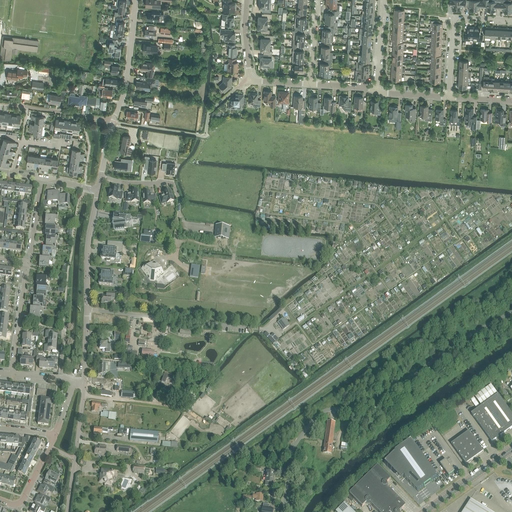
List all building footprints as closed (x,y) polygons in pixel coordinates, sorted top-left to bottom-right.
[(16,0),(5,0),(4,11),(15,13),(16,0)] [(234,11),(235,3),(231,3),(230,0),(223,0),(224,2),(225,2),(225,11),(234,11)] [(457,9),(457,0),(449,0),(449,6),(452,6),(452,9),(457,9)] [(466,7),(466,0),(461,0),(457,0),(457,9),(463,10),(463,7),(466,7)] [(474,10),(475,1),(466,0),(466,7),(469,7),(469,10),(474,10)] [(483,1),(477,1),(476,0),(474,0),(475,1),(474,10),(480,11),(480,8),(483,8),(483,1)] [(491,11),(492,2),(491,0),(482,0),(483,1),(483,8),(486,8),(486,11),(491,11)] [(500,9),(500,3),(494,2),(493,0),(491,0),(492,2),(491,11),(497,12),(497,9),(500,9)] [(508,12),(509,1),(507,0),(507,3),(503,3),(500,3),(500,9),(503,9),(503,12),(508,12)] [(334,5),(334,2),(326,1),(326,4),(326,7),(333,7),(333,10),(339,11),(342,11),(342,6),(339,6),(334,5)] [(270,13),(271,3),(258,2),(258,7),(259,7),(259,8),(264,9),(263,12),(270,13)] [(124,13),(125,7),(116,5),(113,4),(112,4),(111,8),(118,9),(118,12),(115,12),(114,16),(120,17),(121,13),(124,13)] [(148,15),(148,21),(159,21),(159,18),(160,18),(160,16),(163,16),(163,13),(163,10),(152,9),(152,13),(149,13),(149,15),(148,15)] [(339,11),(333,10),(332,10),(332,14),(325,13),(325,18),(333,19),(334,16),(338,16),(339,11)] [(233,27),(234,18),(229,17),(229,14),(223,14),(223,17),(226,17),(225,26),(233,27)] [(258,23),(267,24),(268,18),(270,18),(270,14),(263,14),(263,17),(258,17),(258,23)] [(295,23),(306,23),(306,18),(303,17),(304,15),(296,14),(295,23)] [(333,22),(333,19),(325,18),(325,24),(331,24),(331,27),(333,27),(334,27),(338,28),(338,22),(333,22)] [(429,29),(442,30),(443,22),(439,22),(439,21),(432,20),(432,21),(431,21),(430,26),(429,27),(429,29)] [(267,30),(267,24),(258,23),(257,29),(262,30),(262,33),(269,34),(269,30),(267,30)] [(305,29),(306,23),(295,23),(294,31),(303,32),(303,29),(305,29)] [(149,30),(145,29),(145,30),(144,30),(143,31),(143,33),(144,34),(145,34),(145,36),(155,37),(156,27),(149,26),(149,30)] [(124,29),(110,27),(110,30),(113,30),(112,38),(118,39),(119,35),(122,35),(124,29)] [(333,27),(331,27),(325,27),(325,30),(322,30),(322,35),(330,36),(333,36),(334,27),(333,27)] [(474,37),(474,28),(468,27),(468,34),(465,33),(465,40),(474,41),(474,37)] [(474,28),(474,37),(477,38),(477,41),(483,42),(483,35),(480,35),(480,28),(474,28)] [(235,41),(235,33),(232,33),(232,30),(220,29),(220,34),(225,35),(225,41),(235,41)] [(303,32),(294,31),(292,31),(292,35),(293,35),(293,40),(305,40),(305,35),(302,34),(303,32)] [(259,40),(259,43),(260,44),(260,45),(270,45),(271,39),(273,39),(273,36),(266,35),(266,39),(261,39),(261,40),(259,40)] [(333,42),(333,36),(330,36),(322,35),(322,41),(324,41),(324,44),(330,44),(332,44),(332,42),(333,42)] [(116,41),(116,40),(108,39),(107,43),(110,43),(109,50),(113,51),(115,54),(115,55),(120,56),(121,50),(120,50),(121,48),(120,48),(116,43),(115,43),(115,41),(116,41)] [(304,46),(305,40),(293,40),(293,48),(302,49),(302,46),(304,46)] [(236,56),(236,47),(233,47),(234,44),(232,44),(228,44),(227,44),(227,47),(229,47),(228,56),(236,56)] [(332,50),(332,44),(330,44),(324,44),(324,47),(321,47),(321,52),(329,53),(330,50),(332,50)] [(157,53),(157,46),(144,45),(143,51),(157,53)] [(270,51),(270,45),(260,45),(260,51),(265,51),(265,55),(272,55),(272,52),(270,51)] [(301,51),(302,49),(293,48),(292,57),(303,57),(304,52),(301,51)] [(333,53),(329,53),(321,52),(321,58),(323,58),(323,61),(332,61),(333,53)] [(271,63),(272,56),(263,56),(263,58),(261,58),(260,65),(263,65),(263,67),(273,68),(273,63),(271,63)] [(293,57),(292,65),(294,65),(300,66),(300,65),(301,63),(303,63),(303,57),(293,57)] [(458,66),(469,66),(469,61),(472,61),(472,58),(466,58),(466,61),(460,60),(460,62),(459,63),(458,66)] [(229,59),(228,64),(227,64),(227,71),(237,72),(238,63),(235,62),(235,59),(229,59)] [(110,65),(111,63),(111,61),(105,60),(104,64),(104,67),(111,68),(111,74),(117,75),(118,72),(119,66),(112,65),(110,65)] [(332,62),(332,61),(323,61),(323,64),(320,64),(320,69),(328,70),(328,67),(331,67),(331,62),(332,62)] [(158,64),(155,64),(155,63),(143,62),(142,70),(148,70),(148,75),(154,76),(155,68),(158,68),(158,64)] [(358,71),(369,71),(369,66),(366,65),(366,62),(356,62),(356,67),(358,67),(358,71)] [(292,68),(292,74),(298,74),(298,71),(303,71),(303,66),(300,65),(300,66),(294,65),(294,68),(292,68)] [(27,76),(27,71),(21,70),(18,69),(17,72),(8,71),(7,79),(17,80),(17,78),(22,79),(23,76),(27,76)] [(328,70),(320,69),(319,75),(322,75),(322,78),(328,78),(330,78),(330,76),(331,76),(331,70),(328,70)] [(355,74),(355,80),(363,80),(365,80),(365,77),(368,77),(369,71),(358,71),(358,74),(355,74)] [(154,85),(155,78),(146,77),(146,82),(137,81),(136,88),(145,89),(145,90),(150,91),(151,85),(154,85)] [(224,92),(231,86),(232,77),(223,77),(223,82),(219,86),(224,92)] [(99,83),(99,86),(104,87),(105,84),(116,86),(116,85),(117,80),(109,78),(109,79),(106,79),(106,78),(103,78),(103,81),(103,84),(99,83)] [(43,90),(44,83),(33,82),(32,89),(43,90)] [(457,84),(457,87),(462,89),(462,90),(470,91),(471,83),(468,83),(468,82),(459,82),(459,84),(457,84)] [(99,86),(98,90),(100,90),(99,96),(111,98),(111,97),(112,97),(113,96),(113,95),(112,94),(112,90),(105,89),(105,87),(104,87),(99,86)] [(22,90),(21,98),(29,99),(30,91),(22,90)] [(264,91),(263,101),(270,102),(270,107),(275,107),(276,97),(271,96),(271,92),(270,92),(269,91),(268,91),(267,92),(264,91)] [(279,92),(279,102),(282,102),(282,104),(283,104),(284,111),(286,111),(286,114),(290,114),(290,108),(288,108),(289,93),(279,92)] [(47,94),(46,100),(49,101),(49,103),(59,105),(60,100),(63,101),(64,94),(62,94),(61,93),(61,96),(50,94),(47,94)] [(75,97),(75,95),(74,94),(71,93),(70,94),(69,96),(68,104),(82,106),(82,104),(86,105),(87,96),(83,96),(80,95),(79,97),(75,97)] [(260,107),(261,100),(257,100),(258,94),(249,93),(248,103),(252,103),(252,105),(254,106),(260,107)] [(243,103),(243,95),(236,95),(235,97),(234,97),(232,99),(232,100),(230,100),(229,105),(228,105),(228,109),(232,109),(232,108),(237,108),(237,106),(238,106),(241,104),(241,103),(243,103)] [(348,97),(343,96),(343,95),(339,95),(339,98),(340,98),(339,106),(342,106),(342,109),(345,111),(351,112),(351,104),(348,104),(348,97)] [(135,98),(134,105),(141,106),(146,107),(146,101),(153,102),(153,97),(146,96),(145,99),(135,98)] [(305,116),(305,106),(302,106),(303,97),(294,96),(293,107),(299,108),(299,113),(299,115),(299,116),(305,116)] [(320,110),(321,103),(317,103),(318,98),(314,98),(314,97),(309,97),(309,108),(316,109),(316,110),(320,110)] [(355,97),(354,108),(362,108),(362,110),(365,110),(366,102),(363,102),(363,98),(355,97)] [(100,108),(105,109),(106,100),(102,100),(102,98),(97,98),(95,107),(100,107),(100,108)] [(335,111),(336,104),(333,104),(332,103),(333,98),(325,98),(324,108),(327,108),(327,109),(329,111),(335,111)] [(380,115),(381,106),(378,106),(378,102),(371,101),(370,111),(375,111),(375,115),(380,115)] [(415,121),(416,110),(412,110),(413,105),(406,105),(406,108),(404,110),(405,111),(405,116),(410,117),(410,120),(415,121)] [(432,121),(433,109),(428,109),(428,106),(421,106),(420,113),(420,114),(420,116),(425,117),(425,121),(432,121)] [(390,107),(389,118),(397,118),(397,124),(401,124),(401,113),(398,113),(398,107),(390,107)] [(476,129),(476,124),(477,117),(473,117),(474,109),(466,108),(465,123),(471,124),(471,129),(476,129)] [(492,122),(493,113),(489,113),(489,110),(485,109),(481,108),(480,111),(481,111),(481,120),(488,120),(488,121),(492,122)] [(446,125),(446,119),(443,119),(444,110),(437,109),(436,120),(440,120),(440,125),(446,125)] [(495,115),(495,121),(497,121),(497,122),(498,122),(498,123),(501,123),(501,124),(502,125),(505,126),(506,114),(503,114),(504,111),(500,110),(500,109),(499,109),(498,109),(497,109),(497,110),(496,115),(495,115)] [(461,125),(461,118),(457,118),(458,111),(451,110),(450,121),(457,121),(457,125),(461,125)] [(126,118),(137,120),(138,113),(127,111),(126,118)] [(34,122),(43,123),(44,117),(31,115),(31,119),(35,119),(34,122)] [(130,154),(131,147),(129,147),(130,138),(123,136),(120,152),(124,153),(124,155),(126,155),(127,153),(130,154)] [(2,145),(10,148),(11,145),(15,146),(16,143),(4,139),(2,145)] [(9,150),(10,148),(2,145),(0,151),(12,155),(13,152),(9,150)] [(79,150),(79,147),(73,146),(71,155),(84,157),(84,154),(80,153),(80,150),(79,150)] [(0,157),(7,159),(7,157),(11,158),(12,155),(0,151),(0,157)] [(6,162),(7,159),(0,157),(0,163),(9,166),(10,163),(6,162)] [(115,161),(114,169),(126,170),(127,166),(131,166),(132,160),(123,159),(123,162),(115,161)] [(149,159),(147,170),(150,171),(150,175),(157,176),(159,164),(152,163),(153,160),(149,159)] [(174,175),(175,164),(167,163),(167,164),(162,163),(162,170),(166,171),(166,174),(174,175)] [(117,188),(116,187),(114,186),(113,187),(111,187),(110,189),(109,195),(109,198),(116,199),(121,200),(123,193),(118,192),(119,188),(117,188)] [(136,191),(135,190),(133,190),(132,191),(130,191),(131,194),(126,195),(126,202),(131,202),(139,202),(138,190),(136,191)] [(169,191),(168,190),(165,191),(165,192),(163,193),(164,196),(159,197),(161,204),(166,203),(174,201),(170,190),(169,191)] [(148,192),(147,191),(145,191),(144,192),(142,192),(143,203),(151,203),(156,202),(155,195),(150,195),(150,192),(148,192)] [(47,201),(52,202),(52,204),(53,205),(59,205),(60,195),(60,193),(48,192),(47,201)] [(60,195),(59,205),(65,205),(65,208),(69,208),(70,196),(60,195)] [(46,225),(55,226),(55,219),(58,220),(58,216),(46,215),(45,225),(46,225)] [(113,218),(113,220),(115,220),(115,224),(113,224),(114,229),(128,228),(129,222),(130,222),(130,217),(115,215),(114,218),(113,218)] [(58,226),(55,226),(46,225),(45,236),(46,236),(55,237),(55,236),(55,230),(58,230),(58,226)] [(217,225),(216,232),(217,233),(217,238),(225,239),(227,239),(228,227),(226,226),(217,225)] [(141,235),(140,242),(150,243),(151,233),(150,233),(150,232),(149,232),(144,232),(143,235),(141,235)] [(58,237),(55,236),(55,237),(46,236),(46,246),(45,246),(55,247),(56,240),(58,241),(58,237)] [(102,248),(101,259),(106,259),(106,261),(106,262),(109,262),(110,261),(110,260),(116,260),(119,260),(119,255),(116,255),(116,252),(121,252),(122,243),(108,242),(107,248),(102,248)] [(43,246),(42,256),(52,257),(55,258),(56,251),(55,251),(55,247),(45,246),(46,246),(43,246)] [(52,257),(42,256),(40,256),(39,267),(49,268),(49,261),(52,261),(52,257)] [(154,266),(152,266),(151,264),(145,268),(144,266),(141,268),(147,275),(148,275),(150,277),(149,278),(150,280),(154,280),(163,273),(157,264),(154,266)] [(191,265),(190,277),(198,278),(199,266),(191,265)] [(112,286),(114,272),(100,271),(99,285),(112,286)] [(37,275),(36,286),(37,286),(46,286),(47,280),(49,280),(49,276),(37,275)] [(36,296),(46,297),(47,290),(49,290),(50,286),(46,286),(37,286),(36,296)] [(115,299),(115,294),(107,293),(106,296),(102,296),(101,303),(110,304),(111,298),(115,299)] [(33,306),(43,307),(46,307),(46,301),(46,297),(36,296),(34,296),(33,306)] [(30,306),(29,318),(39,319),(40,311),(42,311),(43,307),(33,306),(30,306)] [(283,330),(289,326),(284,318),(278,322),(283,330)] [(48,342),(57,343),(57,336),(52,335),(52,332),(46,331),(45,338),(48,338),(48,342)] [(265,335),(273,344),(278,339),(273,334),(270,336),(267,333),(265,335)] [(110,353),(110,345),(107,345),(107,342),(100,341),(99,349),(106,349),(106,352),(110,353)] [(56,350),(57,343),(48,342),(48,346),(45,346),(44,352),(51,353),(51,349),(56,350)] [(27,358),(27,357),(27,353),(28,350),(22,350),(21,353),(25,353),(25,358),(21,358),(21,357),(19,357),(19,362),(21,362),(20,366),(27,366),(27,358)] [(153,361),(154,351),(142,350),(141,360),(153,361)] [(46,369),(47,360),(43,360),(43,357),(37,357),(36,363),(40,363),(39,369),(46,369)] [(47,360),(46,369),(54,370),(54,365),(57,365),(58,358),(51,358),(51,361),(47,360)] [(106,367),(106,364),(99,364),(98,375),(105,376),(105,372),(107,372),(108,371),(108,368),(107,367),(106,367)] [(165,373),(161,382),(165,383),(167,378),(172,380),(173,376),(165,373)] [(96,382),(95,390),(100,390),(100,391),(108,392),(108,382),(96,382)] [(29,398),(32,398),(33,392),(30,392),(31,387),(25,386),(23,395),(29,396),(29,398)] [(471,414),(492,443),(511,428),(511,413),(498,395),(471,414)] [(39,412),(50,413),(52,400),(41,399),(39,412)] [(105,408),(106,404),(100,403),(92,402),(92,407),(92,411),(98,412),(99,408),(99,407),(105,408)] [(30,413),(27,412),(27,414),(21,413),(20,422),(26,423),(26,418),(29,418),(30,413)] [(48,426),(50,413),(39,412),(38,424),(48,426)] [(323,453),(331,454),(335,421),(327,420),(323,453)] [(157,443),(158,432),(131,430),(130,441),(157,443)] [(451,444),(466,465),(467,464),(466,464),(483,452),(484,452),(469,432),(451,444)] [(21,444),(22,438),(19,438),(19,437),(13,437),(12,445),(18,446),(19,444),(21,444)] [(31,445),(39,449),(41,443),(34,440),(31,445)] [(393,454),(384,463),(390,469),(400,479),(403,477),(418,492),(425,486),(431,482),(438,477),(411,441),(393,454)] [(36,454),(39,449),(31,445),(29,451),(36,454)] [(105,455),(106,446),(103,446),(103,447),(95,446),(95,454),(105,455)] [(33,459),(36,454),(29,451),(26,456),(33,459)] [(17,460),(20,453),(18,452),(16,457),(12,455),(11,457),(17,460)] [(30,465),(33,459),(26,456),(23,461),(30,465)] [(455,472),(446,460),(440,465),(449,477),(455,472)] [(28,470),(30,465),(23,461),(22,464),(20,463),(19,466),(28,470)] [(25,476),(28,470),(19,466),(17,468),(20,469),(18,472),(25,476)] [(366,504),(369,504),(369,503),(377,511),(398,511),(405,506),(386,487),(387,486),(387,484),(386,483),(390,479),(377,466),(349,494),(362,507),(366,503),(366,504)] [(114,472),(114,471),(102,470),(101,477),(100,477),(99,483),(105,483),(105,485),(109,485),(110,480),(111,480),(112,472),(114,472)] [(49,471),(43,483),(49,485),(54,488),(56,484),(60,476),(49,471)] [(267,471),(265,482),(266,482),(265,486),(270,486),(270,483),(273,483),(275,472),(267,471)] [(7,486),(9,479),(4,477),(1,485),(7,486)] [(9,479),(7,486),(13,488),(14,485),(17,486),(19,479),(16,478),(15,481),(9,479)] [(41,485),(37,492),(40,493),(46,496),(46,495),(48,491),(52,493),(54,488),(49,485),(43,483),(42,486),(41,485)] [(38,495),(34,502),(35,503),(36,503),(43,506),(45,502),(49,503),(51,499),(51,498),(46,496),(40,493),(39,496),(38,495)] [(490,511),(471,500),(463,511),(490,511)] [(33,505),(29,511),(44,511),(47,508),(43,506),(36,503),(35,503),(34,506),(33,505)] [(352,511),(344,503),(335,511),(352,511)]
